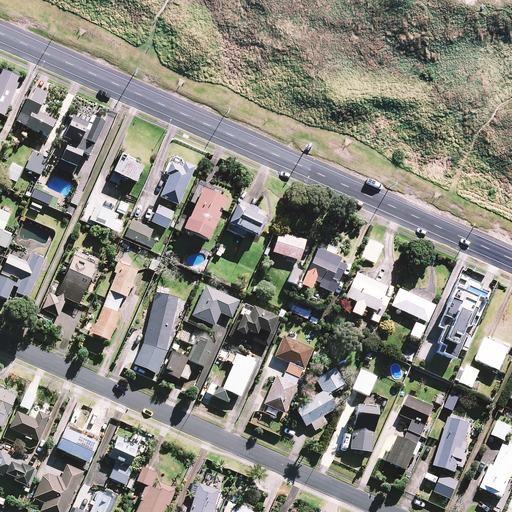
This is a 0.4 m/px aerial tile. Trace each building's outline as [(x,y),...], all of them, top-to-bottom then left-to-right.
[(0,76),(0,116),(3,118),(17,86),(15,85),(18,79),(2,72),(0,76)] [(25,127),(38,134),(39,132),(48,136),(55,121),(38,112),(47,95),(33,88),(20,114),(29,119),(25,127)] [(91,126),(72,118),(63,138),(70,141),(65,153),(80,159),(83,153),(89,156),(104,123),(94,119),(91,126)] [(47,159),(33,153),(26,169),(40,175),(47,159)] [(109,181),(117,185),(118,186),(117,189),(123,191),(128,179),(136,183),(143,167),(127,160),(128,158),(121,155),(120,157),(113,172),(109,181)] [(184,164),(182,168),(170,163),(165,174),(169,176),(160,197),(178,205),(191,173),(194,168),(184,164)] [(21,173),(10,168),(6,177),(17,182),(21,173)] [(228,196),(199,183),(190,202),(195,205),(183,230),(207,241),(228,196)] [(32,202),(29,208),(40,213),(43,206),(32,202)] [(128,205),(121,202),(117,212),(124,215),(128,205)] [(117,215),(89,203),(83,217),(117,233),(122,223),(115,220),(117,215)] [(266,215),(238,203),(226,229),(254,242),(266,215)] [(173,213),(159,206),(151,222),(166,229),(173,213)] [(10,215),(0,210),(0,246),(5,248),(11,236),(2,232),(10,215)] [(125,236),(146,245),(153,248),(156,241),(149,238),(153,229),(132,221),(125,236)] [(304,240),(278,232),(272,252),(298,260),(304,240)] [(382,246),(368,240),(361,257),(375,263),(382,246)] [(328,244),(324,251),(334,256),(337,249),(328,244)] [(58,317),(66,299),(79,305),(101,259),(79,248),(57,294),(50,291),(42,309),(58,317)] [(334,256),(324,251),(318,248),(301,284),(311,289),(313,284),(326,290),(333,273),(340,276),(345,265),(338,262),(339,258),(334,256)] [(10,254),(1,273),(0,275),(0,296),(7,300),(13,286),(18,288),(15,293),(27,299),(44,260),(31,255),(28,263),(10,254)] [(123,296),(126,298),(137,271),(129,268),(130,265),(118,260),(113,272),(117,273),(110,291),(103,307),(96,325),(87,322),(82,334),(108,344),(120,314),(116,313),(123,296)] [(301,271),(293,267),(287,281),(295,284),(301,271)] [(450,362),(462,334),(472,339),(478,326),(474,325),(494,281),(467,269),(465,272),(462,271),(436,327),(441,329),(435,343),(439,345),(436,352),(442,354),(440,358),(450,362)] [(389,300),(382,296),(386,287),(355,273),(344,297),(355,302),(351,312),(360,316),(365,306),(374,310),(369,320),(377,324),(389,300)] [(238,301),(205,286),(192,316),(213,326),(219,313),(231,318),(238,301)] [(434,306),(398,289),(390,306),(426,323),(434,306)] [(179,299),(155,293),(142,346),(166,352),(179,299)] [(310,311),(290,301),(286,309),(306,319),(310,311)] [(279,320),(243,303),(228,336),(240,341),(245,330),(254,334),(252,340),(267,347),(279,320)] [(144,327),(136,323),(126,346),(134,350),(144,327)] [(423,327),(415,323),(409,335),(418,339),(423,327)] [(213,345),(198,337),(187,359),(203,367),(213,345)] [(284,372),(298,378),(310,349),(282,338),(274,357),(288,363),(284,372)] [(508,351),(484,339),(474,360),(499,372),(508,351)] [(161,358),(145,351),(139,364),(156,371),(161,358)] [(173,352),(164,373),(178,379),(180,376),(188,379),(193,368),(185,364),(187,359),(173,352)] [(227,402),(231,393),(239,397),(255,360),(246,355),(245,358),(236,354),(221,388),(221,389),(216,386),(212,395),(227,402)] [(479,372),(465,365),(457,382),(471,388),(479,372)] [(346,385),(335,367),(315,379),(322,391),(294,409),(305,425),(309,423),(315,432),(323,427),(325,422),(321,417),(336,407),(329,395),(346,385)] [(375,377),(360,370),(351,389),(367,396),(375,377)] [(298,378),(284,372),(282,379),(275,376),(263,404),(284,413),(298,378)] [(16,395),(0,388),(0,425),(3,427),(16,395)] [(36,395),(26,391),(20,406),(29,410),(36,395)] [(445,398),(439,395),(434,404),(441,407),(445,398)] [(458,399),(450,395),(443,410),(452,414),(458,399)] [(432,407),(407,396),(399,415),(412,421),(404,439),(397,437),(387,462),(406,470),(432,407)] [(375,407),(354,405),(349,449),(370,451),(375,407)] [(49,417),(32,409),(28,417),(16,412),(9,429),(38,441),(49,417)] [(511,428),(497,422),(491,435),(504,441),(511,428)] [(466,433),(446,426),(433,466),(454,473),(456,465),(460,466),(467,443),(463,442),(466,433)] [(97,443),(65,429),(56,448),(88,463),(97,443)] [(138,445),(117,436),(108,456),(129,465),(138,445)] [(511,472),(511,444),(510,444),(509,446),(503,444),(493,466),(489,465),(479,488),(501,498),(511,472)] [(25,462),(0,450),(0,474),(3,476),(4,473),(15,478),(14,480),(26,486),(35,469),(24,464),(25,462)] [(131,468),(116,461),(109,478),(124,485),(131,468)] [(64,511),(82,472),(66,465),(60,479),(44,473),(33,498),(44,503),(40,511),(64,511)] [(156,473),(142,467),(136,480),(150,487),(156,473)] [(457,482),(441,475),(434,492),(450,499),(457,482)] [(155,490),(146,486),(134,511),(163,511),(171,494),(174,489),(158,482),(155,490)] [(211,511),(218,490),(197,483),(188,511),(211,511)] [(109,511),(116,495),(104,490),(102,494),(97,493),(88,511),(109,511)] [(253,511),(255,508),(242,503),(240,506),(236,505),(228,501),(223,511),(253,511)]
